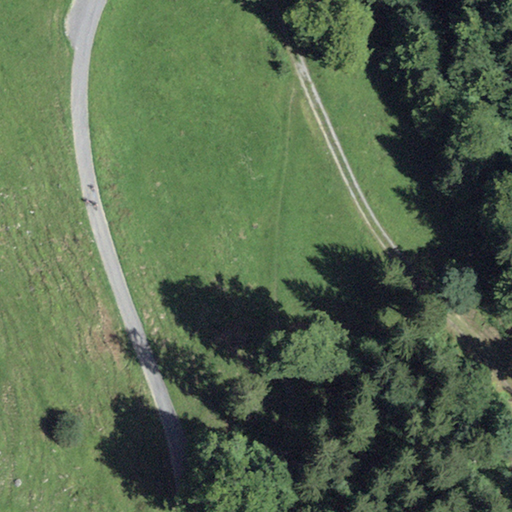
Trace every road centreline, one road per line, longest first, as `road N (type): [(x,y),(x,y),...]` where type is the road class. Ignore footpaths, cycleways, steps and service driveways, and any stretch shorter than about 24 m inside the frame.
road 1 (unclassified): [(185,511),(183,457),(88,176),(79,102),(98,0)]
road 2 (track): [(272,511),(286,435),(269,312),(294,50)]
road 3 (track): [(281,0),(309,85),(389,246),(511,398)]
